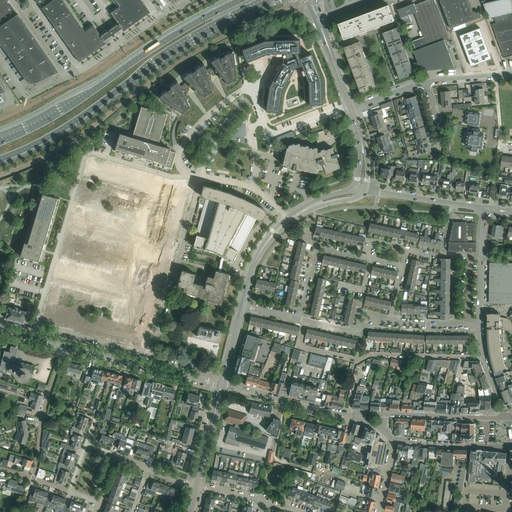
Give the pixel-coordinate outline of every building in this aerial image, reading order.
[(0,0),(0,19),(14,9),(7,0),(0,0)] [(84,31),(62,0),(53,0),(41,9),(79,62),(103,45),(106,43),(104,41),(101,37),(95,28),(90,27),(84,31)] [(150,12),(141,0),(114,0),(119,7),(113,11),(113,16),(119,25),(121,29),(123,31),(150,12)] [(407,6),(406,8),(407,8),(409,15),(412,14),(415,13),(424,37),(412,41),(416,51),(427,47),(427,46),(444,40),(449,38),(445,28),(434,0),(428,0),(415,5),(414,3),(409,6),(407,6)] [(474,14),(469,0),(439,0),(450,29),(481,17),(479,12),(474,14)] [(483,3),(489,18),(511,13),(511,3),(511,0),(500,0),(490,2),(483,3)] [(345,39),(394,21),(389,5),(360,16),(339,24),(345,39)] [(401,9),(398,10),(403,25),(412,21),(409,15),(407,8),(406,8),(403,10),(401,9)] [(509,20),(492,24),(504,58),(511,55),(511,13),(507,15),(509,20)] [(56,69),(18,14),(0,26),(0,43),(26,81),(27,82),(28,82),(28,83),(29,83),(30,84),(31,84),(32,84),(33,84),(34,83),(35,83),(53,75),(58,72),(56,69)] [(121,29),(119,25),(114,28),(106,34),(101,37),(104,41),(109,38),(117,32),(121,29)] [(397,28),(383,33),(384,37),(386,36),(386,37),(385,38),(399,33),(397,28)] [(470,32),(460,36),(460,37),(461,37),(462,41),(463,43),(464,46),(466,50),(465,50),(466,51),(468,56),(469,58),(471,66),(472,66),(472,67),(472,66),(492,59),(492,58),(491,58),(489,50),(488,48),(487,48),(486,44),(486,43),(486,42),(485,42),(484,38),(483,36),(482,33),(480,29),(481,29),(480,28),(470,32)] [(399,33),(385,38),(386,42),(387,41),(388,42),(387,43),(401,38),(399,33)] [(401,38),(387,43),(388,47),(389,47),(390,48),(389,48),(403,43),(401,38)] [(264,41),(242,50),(246,62),(267,54),(282,53),(283,63),(282,63),(281,65),(277,65),(277,68),(279,68),(269,87),(266,111),(279,113),(282,91),(294,69),(293,69),(301,66),(308,83),(309,105),(322,105),(321,80),(311,54),(299,59),(297,53),(299,53),(299,40),(264,41)] [(416,51),(414,52),(421,71),(455,68),(444,40),(427,46),(427,47),(416,51)] [(377,88),(369,67),(360,42),(344,48),(361,94),(377,88)] [(403,43),(389,48),(390,52),(391,52),(392,53),(391,53),(405,48),(403,43)] [(405,48),(391,53),(392,57),(393,57),(394,58),(392,58),(393,58),(407,53),(405,48)] [(236,79),(233,58),(234,58),(233,51),(226,54),(227,55),(224,56),(223,54),(224,56),(219,58),(218,56),(219,58),(217,59),(216,58),(209,61),(214,67),(214,66),(218,72),(227,82),(231,80),(232,83),(232,82),(231,80),(236,79)] [(407,53),(393,58),(394,62),(395,62),(395,63),(394,63),(394,64),(409,58),(407,53)] [(409,58),(394,64),(396,67),(397,67),(397,68),(396,68),(396,69),(410,63),(409,58)] [(188,120),(227,97),(206,63),(179,80),(194,103),(180,115),(179,117),(178,118),(177,119),(179,120),(181,122),(183,120),(184,118),(185,117),(188,120)] [(410,63),(396,69),(398,72),(399,72),(399,73),(398,73),(398,74),(412,68),(410,63)] [(218,72),(214,66),(214,67),(206,70),(205,70),(206,74),(210,73),(212,75),(215,75),(215,72),(216,72),(218,72)] [(414,74),(412,68),(398,74),(400,78),(401,77),(401,78),(400,79),(414,74)] [(162,93),(157,97),(165,102),(165,103),(166,102),(168,104),(175,108),(181,112),(185,109),(186,111),(186,110),(185,109),(188,106),(183,94),(180,88),(180,87),(177,80),(171,85),(172,87),(171,88),(169,86),(168,86),(170,88),(166,91),(165,90),(164,90),(166,92),(164,94),(163,92),(162,93)] [(484,96),(483,89),(483,83),(477,84),(477,89),(475,90),(475,97),(484,96)] [(450,99),(450,91),(441,92),(442,99),(450,99)] [(417,101),(416,96),(404,99),(404,100),(406,104),(405,104),(405,105),(407,104),(417,101)] [(485,103),(484,96),(475,97),(476,104),(485,103)] [(451,106),(450,99),(442,99),(443,107),(451,106)] [(375,115),(372,116),(373,122),(384,119),(383,116),(384,115),(382,109),(391,106),(392,109),(395,108),(392,101),(381,105),(382,109),(373,112),(374,112),(375,115)] [(167,114),(141,107),(132,137),(119,134),(114,151),(121,153),(122,151),(124,152),(123,154),(133,157),(134,155),(140,156),(139,158),(152,162),(153,160),(171,165),(170,168),(171,168),(175,153),(169,151),(170,149),(157,145),(167,114)] [(470,151),(477,152),(477,151),(478,148),(481,148),(482,148),(483,143),(483,140),(484,135),(484,134),(480,134),(481,130),(480,130),(475,129),(476,125),(478,125),(478,126),(478,125),(480,114),(468,112),(467,112),(465,123),(465,124),(466,124),(474,125),(473,129),(472,133),(469,132),(468,132),(468,133),(467,137),(467,141),(466,146),(470,147),(470,150),(469,150),(469,151),(470,151)] [(422,120),(421,115),(411,118),(410,119),(411,124),(413,123),(422,120)] [(384,119),(373,122),(375,129),(379,128),(380,131),(379,132),(388,129),(386,123),(385,123),(384,119)] [(327,141),(325,136),(323,130),(314,134),(316,139),(318,144),(327,141)] [(381,136),(377,137),(379,144),(390,141),(389,137),(390,136),(388,130),(379,133),(380,136),(381,135),(381,136)] [(428,141),(427,136),(417,139),(416,140),(417,144),(428,141)] [(394,150),(391,140),(390,141),(379,144),(381,150),(385,149),(385,150),(384,150),(385,153),(394,150)] [(339,168),(335,157),(338,156),(338,154),(337,153),(334,154),(332,147),(324,150),(324,149),(317,152),(315,148),(311,149),(311,148),(308,149),(307,146),(303,147),(302,146),(300,147),(299,144),(294,145),(294,144),(288,146),(288,147),(286,148),(282,165),(293,167),(292,170),(293,171),(294,171),(295,171),(296,168),(317,173),(318,169),(324,169),(325,173),(339,168)] [(431,151),(430,146),(419,149),(420,154),(431,151)] [(450,189),(452,179),(452,175),(456,176),(457,169),(457,166),(453,165),(452,172),(450,172),(450,175),(448,174),(447,180),(444,179),(441,178),(441,180),(441,181),(443,182),(442,188),(450,189)] [(393,176),(395,167),(391,166),(391,167),(388,167),(388,169),(382,168),(381,177),(390,178),(390,175),(393,176)] [(132,199),(137,181),(95,169),(94,170),(89,169),(89,168),(84,185),(132,199)] [(417,182),(419,169),(411,168),(410,173),(411,173),(411,176),(410,181),(410,182),(413,183),(413,182),(417,182)] [(441,180),(441,178),(443,169),(439,168),(439,172),(436,172),(435,175),(435,174),(435,176),(431,176),(430,184),(437,185),(437,180),(441,180)] [(430,184),(431,176),(428,175),(428,170),(425,169),(422,169),(420,177),(423,178),(423,183),(430,184)] [(394,171),(393,176),(396,176),(396,179),(404,180),(405,172),(397,171),(394,171)] [(67,187),(69,175),(63,174),(61,185),(67,187)] [(464,191),(465,182),(464,181),(463,180),(461,180),(461,183),(457,182),(456,190),(457,190),(457,191),(460,191),(460,190),(464,191)] [(478,193),(480,185),(468,184),(467,191),(471,192),(471,193),(474,193),(474,192),(478,193)] [(507,196),(509,186),(501,184),(499,195),(503,196),(503,197),(506,198),(506,196),(507,196)] [(238,250),(255,220),(253,219),(254,217),(262,221),(267,211),(258,206),(253,203),(246,200),(236,196),(226,192),(218,189),(212,188),(203,186),(200,196),(205,198),(195,235),(196,235),(193,245),(195,245),(194,247),(213,252),(222,257),(221,260),(220,260),(219,265),(222,266),(223,261),(224,258),(231,262),(232,260),(233,261),(238,252),(236,251),(237,249),(238,250)] [(39,193),(20,256),(38,261),(41,252),(42,249),(57,199),(39,193)] [(171,236),(182,198),(166,193),(160,212),(158,211),(153,231),(171,236)] [(114,249),(124,217),(86,206),(79,229),(76,237),(81,239),(80,244),(75,243),(59,295),(87,304),(105,247),(114,249)] [(475,238),(475,223),(466,223),(466,222),(452,222),(452,226),(451,226),(451,230),(451,234),(450,234),(450,238),(449,238),(449,242),(448,242),(448,252),(457,252),(457,251),(462,251),(462,252),(466,252),(473,252),(475,250),(475,242),(475,238)] [(374,233),(376,225),(370,223),(368,231),(374,233)] [(502,237),(504,226),(493,224),(491,236),(502,237)] [(320,236),(322,228),(316,227),(314,235),(320,236)] [(439,249),(442,237),(439,236),(438,236),(438,238),(436,238),(436,239),(434,248),(439,249)] [(363,246),(365,238),(358,237),(357,245),(363,246)] [(305,249),(307,243),(299,241),(297,248),(305,249)] [(304,256),(305,249),(297,248),(296,254),(304,256)] [(328,265),(330,257),(323,255),(322,263),(328,265)] [(302,261),(294,260),(293,266),(301,268),(302,261)] [(511,263),(509,263),(490,263),(489,293),(490,293),(490,301),(492,303),(511,303),(511,263)] [(365,273),(366,265),(360,264),(358,272),(365,273)] [(221,304),(229,275),(229,274),(221,272),(221,269),(222,266),(219,265),(219,268),(217,268),(216,270),(213,278),(207,276),(205,283),(193,279),(195,274),(191,272),(191,273),(188,272),(189,272),(188,271),(188,272),(186,272),(186,271),(182,270),(179,279),(181,280),(180,281),(178,281),(177,286),(182,287),(182,286),(184,287),(182,292),(187,293),(187,292),(189,293),(189,294),(190,293),(192,294),(199,296),(200,296),(202,297),(202,298),(202,297),(204,297),(204,298),(208,299),(208,301),(212,302),(212,301),(214,302),(214,303),(215,302),(217,303),(221,304)] [(377,276),(379,268),(373,267),(371,274),(377,276)] [(298,280),(299,274),(292,272),(290,278),(298,280)] [(325,286),(326,280),(318,278),(317,284),(325,286)] [(261,288),(263,280),(257,279),(255,287),(261,288)] [(298,288),(299,282),(291,280),(290,286),(298,288)] [(274,291),(276,283),(269,282),(267,290),(274,291)] [(371,306),(372,298),(366,296),(364,304),(371,306)] [(293,306),(295,300),(287,298),(285,304),(293,306)] [(356,306),(357,299),(349,298),(348,304),(356,306)] [(16,321),(19,310),(8,307),(5,318),(16,321)] [(27,324),(30,312),(30,309),(27,308),(26,311),(19,310),(16,321),(27,324)] [(318,317),(319,310),(311,308),(310,315),(318,317)] [(504,345),(504,337),(503,329),(511,329),(511,324),(511,322),(508,319),(500,317),(501,314),(499,314),(497,314),(496,313),(494,313),(492,313),(491,313),(489,314),(488,314),(487,314),(488,317),(487,326),(489,326),(489,329),(487,329),(487,330),(487,333),(487,335),(487,338),(488,340),(488,342),(488,344),(488,347),(489,350),(489,353),(490,355),(490,357),(491,360),(491,363),(492,366),(493,369),(494,372),(501,370),(511,366),(509,358),(507,358),(506,353),(504,345)] [(255,326),(257,318),(250,316),(249,324),(255,326)] [(220,336),(221,331),(219,331),(219,330),(207,328),(208,327),(204,326),(204,327),(198,325),(195,336),(202,337),(206,338),(213,340),(214,335),(218,336),(220,336)] [(297,335),(299,327),(293,326),(291,334),(297,335)] [(312,338),(313,331),(307,329),(305,337),(312,338)] [(250,359),(255,361),(261,339),(245,334),(239,353),(242,353),(241,356),(238,355),(233,371),(245,374),(246,372),(250,359)] [(342,345),(344,337),(338,336),(336,344),(342,345)] [(286,346),(274,342),(271,351),(282,355),(283,352),(286,346)] [(14,364),(15,357),(18,348),(11,346),(9,352),(4,351),(2,358),(1,358),(0,361),(0,371),(4,373),(4,374),(6,374),(8,368),(13,369),(13,366),(14,364)] [(298,360),(301,351),(294,349),(291,358),(298,360)] [(279,357),(275,355),(276,353),(273,352),(270,358),(279,363),(282,356),(280,354),(279,357)] [(329,371),(331,364),(332,359),(332,358),(328,357),(328,358),(326,364),(324,369),(329,371)] [(399,360),(392,359),(391,365),(397,367),(399,360)] [(404,371),(409,359),(399,359),(399,360),(397,367),(398,367),(397,368),(404,371)] [(434,368),(435,365),(433,364),(433,359),(428,359),(425,369),(433,371),(434,368)] [(448,369),(451,360),(433,359),(433,364),(435,365),(438,366),(441,366),(448,369)] [(456,374),(460,360),(451,360),(448,369),(455,371),(454,374),(456,374)] [(16,365),(14,364),(13,366),(15,367),(15,369),(14,374),(18,375),(18,376),(19,377),(20,378),(21,378),(22,379),(23,379),(24,379),(25,378),(26,378),(26,377),(27,377),(27,376),(28,375),(28,374),(28,373),(32,374),(33,373),(35,366),(17,361),(16,365)] [(354,399),(353,409),(361,409),(363,396),(366,386),(368,377),(371,367),(372,363),(372,362),(368,361),(368,362),(367,362),(366,364),(364,371),(360,386),(358,385),(357,390),(355,399),(354,399)] [(484,372),(482,366),(480,361),(465,361),(463,368),(473,368),(476,375),(476,376),(484,372)] [(245,384),(245,385),(257,388),(259,378),(260,378),(262,369),(263,369),(264,364),(262,364),(261,369),(253,367),(254,363),(251,362),(245,384)] [(81,374),(83,366),(69,363),(67,371),(81,374)] [(98,385),(102,371),(94,369),(92,373),(90,373),(88,378),(88,377),(85,388),(89,389),(91,383),(90,382),(90,381),(93,382),(93,383),(98,385)] [(107,381),(109,373),(108,371),(106,371),(105,372),(103,371),(101,380),(100,382),(103,383),(103,381),(106,381),(107,381)] [(283,386),(286,373),(282,372),(279,381),(276,393),(280,394),(282,386),(283,386)] [(490,387),(484,372),(476,376),(476,375),(475,375),(477,381),(480,388),(479,389),(479,394),(486,394),(490,392),(488,388),(490,387)] [(113,383),(115,374),(109,373),(107,381),(106,381),(103,395),(106,394),(108,389),(110,382),(113,383)] [(119,388),(122,376),(120,375),(119,374),(118,374),(117,374),(116,374),(114,383),(113,386),(116,387),(117,387),(119,388)] [(505,387),(504,381),(505,381),(506,380),(505,378),(510,376),(509,374),(496,378),(501,391),(509,389),(511,396),(511,395),(509,385),(505,387)] [(477,381),(475,375),(468,375),(471,383),(477,381)] [(130,387),(133,378),(132,378),(131,377),(130,377),(129,377),(126,377),(123,387),(124,387),(123,392),(129,394),(129,392),(130,387)] [(270,392),(272,380),(270,380),(270,382),(260,380),(261,379),(260,378),(259,378),(257,388),(270,392)] [(282,386),(280,394),(288,396),(289,389),(291,382),(288,381),(289,379),(285,378),(283,386),(282,386)] [(139,390),(141,381),(133,379),(131,387),(130,387),(129,392),(132,392),(133,388),(139,390)] [(323,393),(324,390),(326,381),(321,379),(320,383),(318,389),(316,393),(314,402),(320,404),(323,393)] [(0,387),(16,392),(18,386),(0,380),(0,387)] [(276,393),(279,381),(273,380),(272,380),(270,392),(276,393)] [(288,396),(296,398),(306,400),(314,402),(316,393),(318,389),(317,389),(318,388),(292,381),(291,382),(289,389),(288,396)] [(149,392),(151,383),(145,382),(141,395),(150,397),(151,392),(149,392)] [(424,410),(425,401),(426,396),(424,396),(424,393),(426,388),(427,388),(428,384),(419,382),(418,385),(416,392),(414,402),(414,412),(424,412),(424,410)] [(380,411),(381,402),(382,399),(382,398),(375,398),(376,390),(377,384),(374,383),(372,389),(370,400),(372,400),(371,410),(380,411)] [(150,397),(153,398),(160,400),(162,396),(164,386),(153,384),(151,392),(150,397)] [(414,412),(414,402),(416,392),(418,385),(414,384),(412,391),(410,399),(407,399),(407,396),(404,396),(403,400),(403,404),(402,404),(402,411),(414,412)] [(430,410),(431,397),(432,394),(433,390),(433,389),(433,385),(428,384),(427,388),(426,388),(424,393),(424,396),(426,396),(425,401),(424,410),(430,410)] [(464,401),(465,389),(465,386),(458,385),(456,394),(457,394),(456,396),(458,396),(458,399),(459,399),(459,400),(461,401),(461,407),(462,407),(464,407),(464,403),(464,401)] [(172,401),(175,389),(165,387),(163,396),(168,397),(168,400),(172,401)] [(388,406),(388,402),(390,394),(392,387),(389,387),(386,398),(382,399),(381,402),(380,411),(386,411),(386,406),(388,406)] [(341,409),(345,390),(340,389),(338,397),(333,396),(332,401),(331,407),(341,409)] [(511,399),(511,396),(509,389),(501,391),(504,400),(505,403),(506,404),(507,404),(509,403),(510,403),(511,402),(511,399)] [(494,412),(494,400),(494,397),(492,398),(490,392),(486,394),(479,394),(480,401),(480,412),(494,412)] [(38,410),(42,396),(35,394),(31,393),(29,400),(33,401),(31,408),(34,409),(38,410)] [(197,404),(199,396),(188,393),(186,404),(193,405),(190,418),(196,420),(200,404),(197,404)] [(332,401),(333,396),(333,395),(323,393),(320,404),(328,406),(329,401),(332,401)] [(390,411),(391,403),(393,403),(393,399),(393,396),(394,395),(390,394),(388,402),(388,406),(386,406),(386,411),(390,411)] [(399,406),(400,400),(400,395),(394,395),(393,396),(393,399),(393,403),(391,403),(390,411),(399,411),(399,406)] [(368,410),(369,396),(363,396),(361,409),(368,410)] [(436,411),(436,413),(449,413),(450,405),(451,401),(441,400),(440,401),(440,404),(439,404),(440,397),(438,396),(437,400),(437,402),(436,411)] [(473,403),(468,403),(468,413),(474,413),(476,413),(477,414),(479,414),(480,413),(480,412),(480,401),(473,401),(473,403)] [(251,402),(249,413),(259,415),(264,416),(264,415),(266,416),(269,416),(271,407),(261,405),(251,402)] [(25,415),(27,407),(20,405),(18,413),(25,415)] [(244,423),(246,415),(226,409),(224,417),(225,418),(224,421),(235,424),(234,427),(230,426),(227,435),(228,435),(227,436),(225,443),(239,446),(240,442),(253,446),(252,448),(258,450),(259,447),(265,449),(268,437),(240,429),(241,426),(242,423),(244,423)] [(87,425),(89,419),(84,417),(85,414),(77,411),(76,414),(77,415),(76,417),(80,419),(79,422),(87,425)] [(411,426),(412,419),(395,418),(395,424),(405,424),(405,426),(410,426),(411,426)] [(268,427),(266,430),(267,431),(268,431),(269,432),(270,432),(271,432),(270,434),(278,436),(281,420),(273,419),(273,422),(272,422),(271,423),(269,423),(268,427)] [(296,431),(298,421),(298,420),(297,420),(296,419),(295,420),(292,419),(289,429),(296,431)] [(425,429),(426,420),(412,419),(411,426),(410,426),(409,430),(411,430),(412,430),(412,429),(417,430),(425,431),(425,429)] [(28,434),(25,420),(18,422),(20,432),(17,441),(25,444),(28,434)] [(302,433),(305,422),(302,421),(301,421),(300,420),(299,421),(298,421),(296,431),(295,434),(302,436),(302,433)] [(425,432),(425,434),(429,434),(429,432),(429,430),(434,431),(434,428),(435,420),(429,420),(429,429),(428,429),(425,429),(425,431),(425,432)] [(444,427),(444,421),(435,420),(434,428),(437,428),(436,431),(439,431),(439,429),(439,427),(443,427),(444,427)] [(85,431),(87,425),(79,422),(76,421),(75,425),(74,424),(73,427),(72,426),(71,430),(79,432),(80,429),(85,431)] [(312,435),(315,425),(314,424),(313,424),(312,423),(311,424),(306,423),(305,427),(303,435),(307,436),(308,434),(312,435)] [(475,434),(475,424),(462,423),(462,431),(462,432),(467,432),(467,434),(475,434)] [(360,435),(363,427),(359,426),(353,424),(351,432),(350,432),(349,434),(351,439),(353,439),(355,434),(360,435)] [(403,436),(404,437),(405,428),(404,428),(404,426),(405,426),(405,424),(395,424),(395,435),(403,434),(403,436)] [(324,435),(326,427),(324,426),(323,427),(321,426),(319,437),(318,441),(322,442),(324,435)] [(194,429),(186,427),(184,434),(192,436),(194,429)] [(372,445),(374,440),(375,440),(375,437),(373,436),(374,434),(375,433),(375,431),(364,427),(360,438),(355,437),(354,440),(359,442),(360,442),(366,444),(366,443),(372,445)] [(333,440),(334,437),(336,430),(335,429),(334,429),(333,429),(331,428),(327,444),(328,444),(328,442),(329,442),(330,439),(333,440)] [(105,444),(108,437),(105,435),(106,432),(103,431),(104,430),(100,429),(98,437),(101,438),(99,442),(105,444)] [(51,432),(43,430),(42,439),(48,441),(51,432)] [(80,443),(83,437),(78,435),(79,432),(71,430),(70,432),(71,433),(70,435),(74,437),(72,440),(80,443)] [(351,439),(349,434),(346,433),(346,432),(342,431),(342,432),(337,450),(345,452),(351,439)] [(116,443),(119,433),(116,432),(113,434),(112,436),(109,434),(108,437),(105,444),(111,446),(113,442),(116,443)] [(123,451),(126,443),(123,442),(124,438),(121,437),(122,434),(119,433),(120,433),(119,433),(116,443),(119,444),(117,449),(123,451)] [(379,468),(384,442),(385,442),(378,441),(380,435),(375,433),(373,436),(375,437),(375,440),(374,440),(372,445),(366,443),(366,444),(365,448),(371,449),(370,452),(367,451),(366,458),(369,458),(367,465),(365,465),(365,467),(374,470),(375,466),(379,468)] [(475,442),(475,434),(467,434),(455,433),(455,434),(455,437),(458,437),(458,441),(475,442)] [(134,449),(136,441),(139,434),(136,434),(134,441),(134,440),(133,442),(131,441),(129,444),(126,443),(123,451),(129,453),(131,448),(134,449)] [(190,444),(192,436),(184,434),(182,442),(190,444)] [(78,449),(80,443),(72,440),(69,439),(68,442),(66,442),(65,444),(62,442),(61,446),(65,447),(72,450),(73,447),(78,449)] [(141,457),(144,449),(140,448),(142,445),(139,444),(139,442),(136,441),(134,449),(136,450),(135,455),(141,457)] [(146,445),(144,449),(141,457),(147,459),(149,455),(152,456),(155,448),(146,445)] [(403,457),(404,445),(398,445),(397,453),(395,461),(400,462),(401,456),(402,457),(403,457)] [(175,446),(174,449),(175,450),(175,452),(178,453),(177,457),(185,460),(187,453),(180,451),(181,448),(175,446)] [(71,453),(72,450),(65,447),(61,456),(74,461),(76,454),(71,453)] [(429,447),(429,455),(437,456),(437,449),(438,449),(438,448),(429,447)] [(427,457),(428,448),(420,448),(418,458),(423,459),(424,457),(427,457)] [(441,459),(440,464),(441,464),(453,465),(454,456),(454,451),(451,451),(450,449),(447,450),(447,451),(443,450),(441,459)] [(349,452),(346,458),(349,459),(348,461),(352,462),(353,460),(359,463),(362,455),(355,453),(356,451),(351,450),(350,452),(349,452)] [(466,461),(467,450),(457,450),(457,461),(466,461)] [(494,476),(496,464),(496,462),(498,452),(482,451),(478,451),(471,450),(470,462),(468,482),(475,483),(476,474),(494,476)] [(505,463),(507,453),(498,452),(496,462),(496,464),(494,476),(503,477),(505,463)] [(315,465),(317,455),(314,455),(310,453),(307,463),(315,465)] [(11,454),(9,459),(9,461),(3,459),(2,465),(11,467),(12,462),(31,467),(33,461),(11,454)] [(61,456),(58,465),(66,468),(67,465),(72,467),(74,461),(61,456)] [(177,457),(173,456),(171,462),(163,459),(162,464),(174,468),(176,464),(183,466),(185,460),(177,457)] [(424,487),(428,473),(427,473),(428,465),(426,465),(425,464),(423,472),(420,484),(419,486),(424,487)] [(65,471),(66,468),(58,465),(57,468),(58,468),(56,475),(68,479),(70,472),(65,471)] [(312,473),(294,468),(293,472),(310,477),(312,473)] [(45,471),(39,469),(36,477),(42,479),(45,471)] [(119,469),(117,474),(125,477),(128,478),(130,473),(127,472),(119,469)] [(379,481),(381,471),(374,470),(373,470),(373,473),(371,473),(371,476),(358,473),(357,475),(360,476),(360,477),(366,478),(379,481)] [(403,484),(406,474),(402,473),(402,475),(393,473),(391,481),(403,484)] [(128,478),(125,477),(117,474),(115,480),(123,483),(125,480),(127,481),(128,478)] [(65,485),(68,479),(56,475),(54,481),(65,485)] [(7,477),(0,476),(0,482),(5,483),(3,490),(6,490),(7,488),(22,493),(25,487),(16,484),(17,481),(7,478),(7,477)] [(377,487),(379,481),(366,478),(360,477),(359,480),(362,480),(370,482),(369,485),(377,487)] [(122,488),(123,483),(115,480),(113,485),(122,488)] [(343,490),(346,483),(337,480),(334,487),(343,490)] [(148,482),(144,493),(154,496),(156,491),(159,483),(153,481),(152,484),(148,482)] [(403,484),(391,481),(389,490),(399,492),(400,487),(402,487),(403,484)] [(161,493),(164,485),(159,483),(156,491),(161,493)] [(167,495),(170,487),(170,484),(169,484),(168,485),(167,486),(164,485),(161,493),(167,495)] [(125,489),(122,488),(113,485),(111,491),(120,494),(121,491),(124,492),(125,489)] [(298,499),(301,491),(303,487),(298,486),(297,489),(293,497),(298,499)] [(375,492),(376,492),(377,488),(367,486),(365,491),(363,491),(362,494),(366,495),(374,497),(375,492)] [(172,497),(175,489),(170,487),(167,495),(172,497)] [(39,499),(42,491),(36,489),(34,493),(31,492),(28,500),(31,501),(31,500),(38,502),(39,499)] [(48,493),(42,491),(39,499),(38,502),(37,503),(46,506),(49,498),(46,497),(48,493)] [(119,496),(120,494),(111,491),(109,496),(121,500),(122,497),(119,496)] [(388,494),(388,493),(387,499),(394,501),(400,503),(405,504),(406,501),(396,498),(396,495),(397,495),(397,493),(389,491),(388,494)] [(57,505),(59,497),(53,495),(52,499),(49,498),(46,506),(55,509),(57,505)] [(322,508),(326,497),(322,495),(321,498),(317,506),(322,508)] [(338,501),(348,505),(349,503),(354,506),(355,506),(357,499),(351,497),(351,499),(340,495),(338,501)] [(121,500),(109,496),(108,501),(116,504),(117,501),(120,502),(121,500)] [(62,511),(64,511),(67,505),(64,504),(66,499),(59,497),(57,505),(60,506),(59,511),(62,511)] [(327,510),(330,502),(331,499),(326,497),(322,508),(327,510)] [(75,511),(77,503),(71,501),(70,506),(67,505),(64,511),(70,511),(74,511),(75,511)] [(398,511),(400,503),(394,501),(393,506),(386,505),(385,509),(386,509),(385,511),(391,511),(398,511)] [(332,511),(335,503),(330,502),(327,510),(332,511)] [(84,505),(77,503),(75,511),(74,511),(84,511),(85,511),(82,510),(84,505)] [(116,511),(117,510),(114,509),(115,506),(107,503),(105,508),(114,511),(116,511)]
